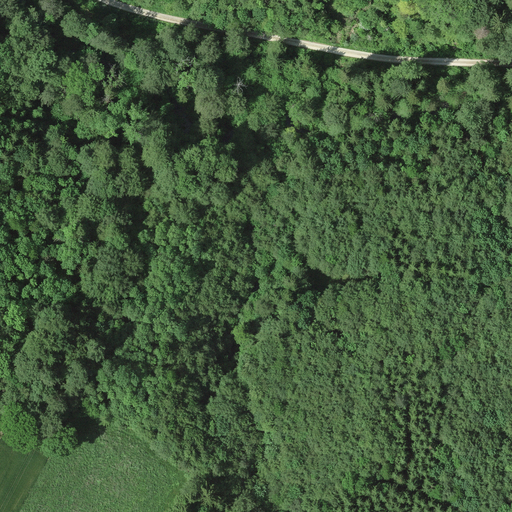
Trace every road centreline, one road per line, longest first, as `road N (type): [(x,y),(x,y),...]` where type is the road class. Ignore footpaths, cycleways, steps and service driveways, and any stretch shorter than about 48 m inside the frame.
road 1 (track): [(103,0),(360,53),(511,62)]
road 2 (track): [(511,281),(328,273)]
